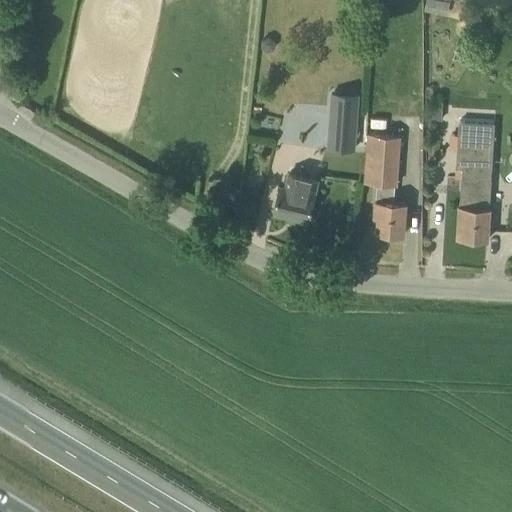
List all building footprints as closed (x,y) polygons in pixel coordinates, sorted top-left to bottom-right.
[(428,4),(427,10),(448,14),(451,0),(424,0),(423,3),(428,4)] [(360,94),(331,92),(327,147),(356,149),(360,94)] [(433,94),(431,118),(442,119),(443,98),(441,98),(441,95),(433,94)] [(459,205),(457,237),(488,239),(490,207),(495,122),(459,120),(456,167),(461,167),(461,176),(459,205)] [(394,201),(395,183),(396,183),(400,135),(367,133),(364,181),(377,182),(376,200),(375,200),(374,216),(378,216),(377,232),(404,234),(406,202),(394,201)] [(285,187),(280,186),(274,212),(308,220),(318,179),(289,172),(285,187)]
